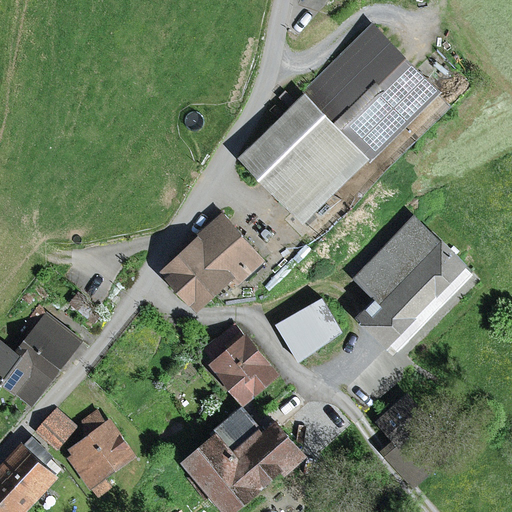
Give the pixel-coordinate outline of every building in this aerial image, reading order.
[(442,89),(374,19),(304,87),(306,90),(239,155),(304,222),(442,89)] [(267,258),(223,208),(194,234),(196,236),(160,268),(197,310),(236,276),(240,281),(267,258)] [(442,236),(416,211),(355,275),(374,294),(356,313),(388,343),(390,341),(397,348),(475,266),(467,259),(469,257),(444,234),(442,236)] [(323,294),(277,322),(299,359),(345,331),(323,294)] [(86,338),(49,310),(18,348),(0,333),(0,380),(32,406),(86,338)] [(282,370),(247,328),(210,358),(245,401),(282,370)] [(459,448),(410,391),(377,419),(393,438),(383,446),(416,485),(459,448)] [(215,425),(216,427),(183,455),(229,509),(281,465),(286,471),(308,452),(277,414),(265,425),(244,401),(215,425)] [(58,448),(78,426),(57,407),(37,429),(58,448)] [(111,416),(107,419),(98,408),(82,420),(90,430),(69,446),(73,452),(67,456),(99,496),(113,485),(105,475),(137,449),(111,416)] [(24,511),(63,470),(25,436),(0,462),(0,511),(24,511)]
